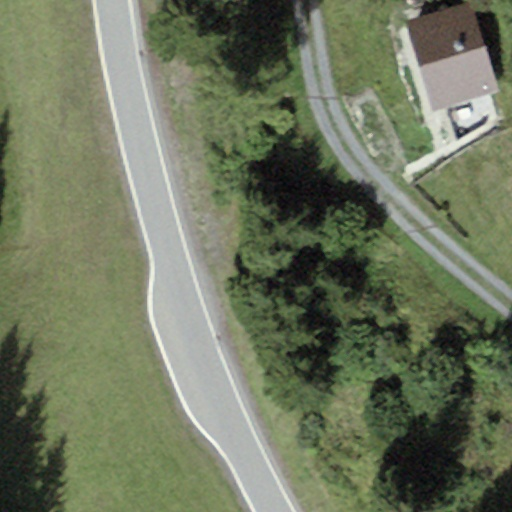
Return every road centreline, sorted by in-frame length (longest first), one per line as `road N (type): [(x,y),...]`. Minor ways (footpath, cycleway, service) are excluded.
road 1 (tertiary): [(111,0),(142,155),(184,304),(234,437),(275,511)]
road 2 (track): [(301,0),(317,95),(350,154),(417,228),(511,309)]
